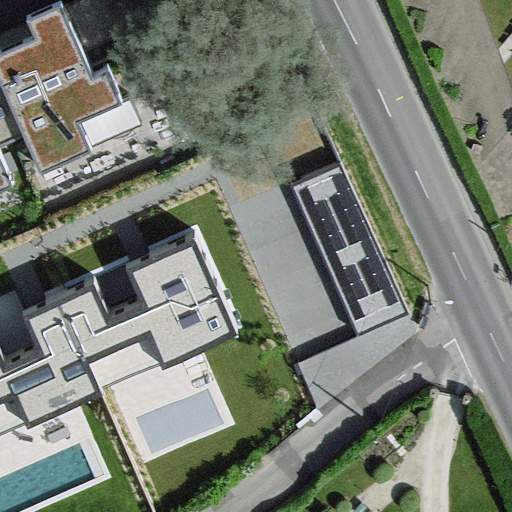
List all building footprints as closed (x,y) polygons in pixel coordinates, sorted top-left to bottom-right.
[(38,43),(0,59),(0,71),(28,137),(44,173),(145,129),(132,99),(122,103),(109,72),(93,79),(81,51),(135,28),(122,0),(84,0),(29,24),(38,43)] [(0,71),(0,149),(28,137),(0,71)] [(0,191),(13,186),(0,156),(0,191)] [(409,315),(342,165),(293,186),(360,336),(409,315)] [(101,380),(236,321),(196,231),(131,260),(147,296),(110,312),(95,278),(62,292),(101,380)] [(0,423),(101,380),(62,292),(29,307),(46,345),(8,362),(0,342),(0,423)]
